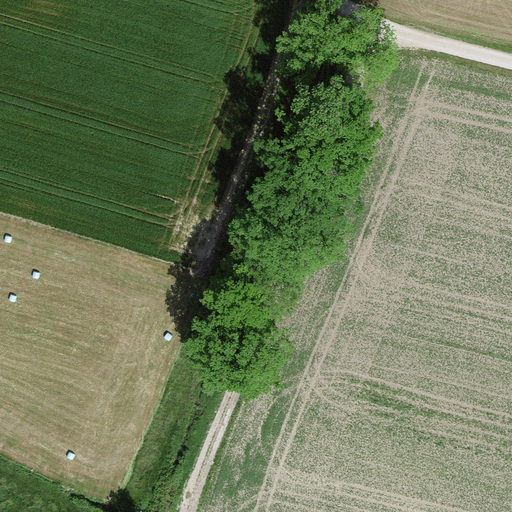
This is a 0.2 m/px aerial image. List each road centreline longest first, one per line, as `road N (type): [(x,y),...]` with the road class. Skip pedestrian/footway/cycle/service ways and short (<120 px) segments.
road 1 (track): [(378,24),(282,251),(191,511)]
road 2 (track): [(511,62),(378,24),(337,0)]
